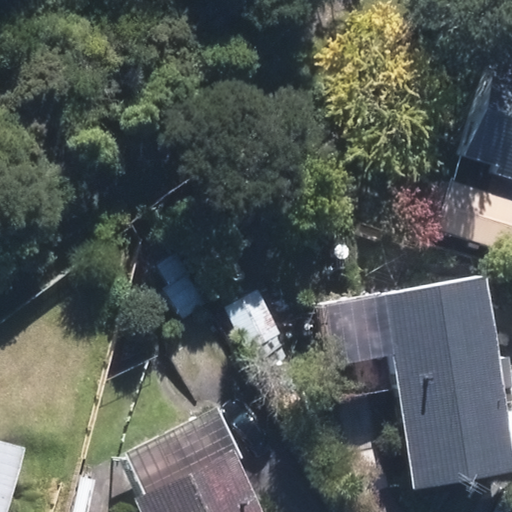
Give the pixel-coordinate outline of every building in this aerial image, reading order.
[(511,37),(500,34),(469,144),(506,155),(501,173),(511,175),(511,37)] [(508,464),(484,268),(391,279),(405,387),(348,394),(354,444),(411,437),(416,475),(508,464)] [(292,326),(270,282),(218,309),(241,353),(292,326)] [(272,511),(222,403),(127,447),(157,511),(272,511)] [(0,511),(9,511),(34,432),(0,422),(0,511)]
